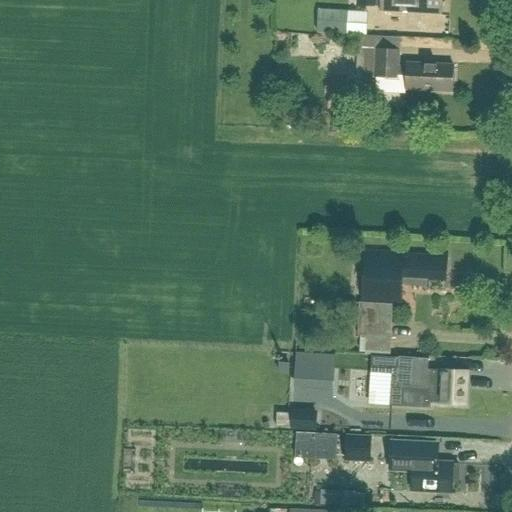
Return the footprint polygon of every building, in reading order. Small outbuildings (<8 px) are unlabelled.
[(441,15),(441,0),(355,0),(355,5),(376,6),(376,4),(380,5),(380,12),(441,15)] [(348,13),(320,12),(319,32),(347,33),(348,13)] [(407,77),(407,88),(454,91),(455,65),(400,62),(401,49),(378,48),(376,76),(407,77)] [(445,258),(366,253),(363,298),(400,300),(402,283),(427,285),(427,280),(444,281),(445,258)] [(390,337),(392,304),(359,303),(358,336),(390,337)] [(397,373),(397,358),(374,357),(373,372),(397,373)] [(429,360),(399,359),(397,388),(390,387),(390,406),(430,408),(430,403),(465,404),(466,370),(429,369),(429,360)] [(293,414),(292,428),(316,429),(317,415),(293,414)] [(310,459),(311,435),(297,434),(296,459),(310,459)] [(370,463),(372,437),(346,435),(344,461),(370,463)] [(411,490),(451,492),(452,482),(458,482),(459,465),(453,464),(453,463),(437,463),(437,448),(422,447),(395,446),(391,446),(390,470),(394,470),(412,471),(411,490)] [(358,491),(343,491),(342,506),(357,506),(358,491)]
